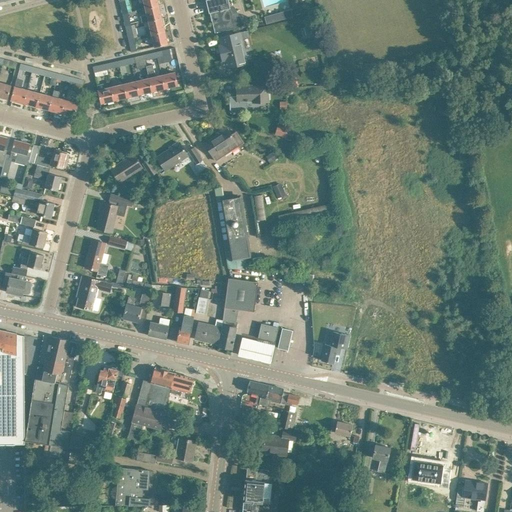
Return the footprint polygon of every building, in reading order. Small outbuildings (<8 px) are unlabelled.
[(125,0),(119,1),(122,13),(128,12),(125,0)] [(143,0),(145,8),(145,9),(159,5),(157,0),(143,0)] [(228,0),(206,0),(209,13),(211,13),(215,33),(233,29),(234,30),(244,25),(234,6),(230,7),(228,0)] [(162,18),(159,5),(145,9),(145,8),(139,10),(142,22),(148,21),(162,18)] [(271,11),(273,18),(300,13),(299,6),(271,11)] [(132,11),(128,12),(122,13),(125,27),(131,25),(129,16),(139,14),(138,10),(132,11)] [(147,35),(151,34),(165,30),(162,18),(148,21),(150,28),(145,29),(147,35)] [(131,25),(125,27),(128,39),(134,38),(138,37),(134,24),(131,25)] [(154,47),(158,46),(168,43),(165,30),(151,34),(154,47)] [(222,61),(233,58),(235,66),(248,63),(240,32),(219,37),(221,45),(219,45),(222,61)] [(137,51),(134,38),(128,39),(131,52),(137,51)] [(157,52),(159,64),(165,62),(163,56),(171,54),(169,49),(157,52)] [(159,64),(157,52),(144,55),(145,60),(157,57),(159,64)] [(146,66),(147,66),(145,60),(144,55),(131,58),(132,63),(136,62),(137,69),(146,67),(146,66)] [(119,66),(132,63),(131,58),(118,61),(119,66)] [(17,63),(4,60),(2,65),(15,69),(17,63)] [(118,61),(105,63),(107,69),(119,66),(118,61)] [(22,74),(30,76),(33,67),(20,63),(19,69),(22,70),(22,74)] [(105,63),(93,66),(94,72),(95,77),(108,74),(107,69),(105,63)] [(146,66),(146,67),(149,78),(152,92),(165,89),(162,75),(156,76),(153,64),(147,66),(146,66)] [(32,72),(44,76),(45,70),(33,67),(30,76),(31,76),(32,72)] [(44,76),(57,79),(58,73),(45,70),(44,76)] [(175,72),(165,74),(162,75),(165,89),(178,86),(175,72)] [(57,79),(69,82),(71,77),(58,73),(57,79)] [(298,88),(295,74),(287,75),(291,90),(298,88)] [(69,82),(70,82),(68,88),(81,91),(84,80),(71,77),(69,82)] [(149,78),(136,80),(140,95),(152,92),(149,78)] [(21,88),(23,80),(17,79),(15,86),(14,86),(11,100),(23,103),(27,89),(21,88)] [(127,98),(140,95),(136,80),(123,83),(127,98)] [(11,86),(0,83),(0,97),(7,99),(11,86)] [(123,83),(111,86),(114,101),(127,98),(123,83)] [(101,104),(114,101),(111,86),(104,88),(103,85),(98,86),(98,89),(101,104)] [(229,97),(230,113),(247,112),(246,101),(252,101),(252,103),(269,102),(268,85),(238,86),(239,96),(229,97)] [(27,89),(23,103),(36,107),(39,93),(27,89)] [(52,96),(48,110),(61,113),(65,99),(58,98),(60,91),(54,90),(52,96)] [(36,107),(48,110),(52,96),(39,93),(36,107)] [(78,103),(65,99),(61,113),(74,117),(78,103)] [(285,137),(288,128),(282,126),(279,135),(285,137)] [(219,132),(220,134),(204,143),(212,155),(212,156),(215,162),(244,143),(237,131),(231,134),(227,129),(225,130),(224,128),(219,132)] [(29,163),(28,163),(32,147),(29,146),(30,144),(15,140),(12,151),(17,152),(15,163),(24,166),(25,164),(28,165),(29,163)] [(171,146),(172,148),(157,157),(165,170),(188,155),(179,143),(178,144),(177,143),(171,146)] [(33,147),(32,147),(28,163),(29,163),(37,165),(50,168),(50,167),(51,165),(64,168),(67,153),(54,150),(52,158),(46,156),(43,157),(38,156),(40,146),(33,144),(33,147)] [(202,160),(194,147),(188,150),(197,163),(202,160)] [(275,150),(266,156),(270,163),(279,156),(275,150)] [(126,159),(111,169),(119,182),(142,167),(134,154),(132,155),(131,153),(125,157),(126,159)] [(0,177),(7,178),(13,156),(6,155),(3,166),(0,177)] [(148,159),(143,163),(151,175),(156,172),(148,159)] [(37,165),(34,176),(41,178),(40,179),(47,181),(45,187),(58,190),(61,177),(49,173),(50,168),(37,165)] [(286,179),(280,182),(285,192),(290,189),(286,179)] [(23,209),(24,210),(26,211),(26,213),(38,216),(39,214),(51,217),(54,203),(42,200),(43,194),(15,187),(12,197),(11,201),(22,204),(22,208),(23,209)] [(102,210),(97,228),(112,232),(116,214),(124,216),(127,206),(131,207),(133,201),(110,195),(109,200),(110,201),(109,204),(104,202),(102,202),(100,210),(102,210)] [(248,269),(247,257),(250,256),(240,196),(222,199),(232,259),(227,260),(228,268),(248,269)] [(10,213),(9,218),(8,220),(19,223),(33,227),(35,220),(22,217),(22,216),(10,213)] [(19,234),(17,240),(43,247),(47,232),(33,229),(31,235),(25,234),(25,235),(19,234)] [(133,243),(126,241),(110,237),(108,244),(124,248),(131,250),(133,243)] [(100,262),(105,243),(92,240),(85,267),(98,271),(97,274),(106,276),(109,265),(100,262)] [(26,276),(28,266),(40,269),(43,255),(30,252),(28,258),(22,257),(20,268),(13,266),(11,273),(19,275),(24,276),(26,276)] [(28,294),(29,292),(31,284),(30,282),(24,280),(24,276),(19,275),(18,279),(10,277),(11,273),(5,272),(2,287),(7,289),(7,292),(22,295),(23,293),(28,294)] [(94,302),(97,288),(110,292),(112,284),(83,276),(78,294),(81,295),(80,298),(79,297),(77,306),(92,310),(92,309),(90,309),(92,302),(94,302)] [(225,307),(224,314),(236,316),(238,309),(239,309),(254,311),(255,301),(258,281),(230,278),(229,278),(227,287),(227,288),(226,294),(225,307)] [(152,285),(152,289),(152,291),(155,292),(153,303),(168,305),(170,293),(158,291),(159,285),(152,285)] [(176,286),(173,311),(183,313),(187,288),(176,286)] [(151,291),(144,289),(140,305),(147,307),(151,291)] [(199,297),(196,312),(205,314),(208,298),(209,291),(201,289),(199,297)] [(128,296),(125,308),(123,318),(137,322),(141,308),(132,306),(134,298),(128,296)] [(188,344),(191,334),(194,316),(184,314),(181,328),(180,327),(177,341),(188,344)] [(237,323),(235,323),(236,316),(224,314),(223,320),(224,320),(218,346),(232,349),(237,323)] [(148,335),(166,339),(170,320),(160,318),(159,324),(151,322),(148,335)] [(195,338),(218,343),(223,321),(217,320),(215,327),(198,323),(195,338)] [(261,323),(258,338),(275,342),(278,327),(261,323)] [(282,328),(278,348),(288,350),(292,330),(282,328)] [(0,330),(0,444),(14,444),(25,444),(24,336),(24,335),(4,331),(0,330)] [(337,350),(340,350),(342,344),(346,345),(348,336),(332,332),(329,346),(324,345),(321,360),(334,363),(337,350)] [(65,460),(68,448),(68,447),(70,431),(71,427),(70,427),(72,412),(64,412),(68,385),(75,355),(77,346),(77,344),(76,343),(75,342),(70,341),(51,336),(44,367),(42,378),(43,378),(42,380),(37,379),(28,441),(51,444),(50,451),(59,452),(58,458),(65,460)] [(275,347),(243,339),(238,358),(270,366),(275,347)] [(314,342),(314,345),(312,355),(319,356),(322,343),(314,342)] [(102,388),(113,391),(114,386),(118,370),(117,369),(116,367),(112,367),(111,368),(109,368),(104,367),(103,369),(101,369),(95,391),(101,393),(102,388)] [(132,418),(133,418),(128,438),(138,441),(143,424),(160,429),(161,425),(163,418),(165,412),(170,392),(171,389),(175,373),(155,368),(151,382),(143,380),(137,404),(136,404),(132,418)] [(181,395),(182,391),(189,393),(193,378),(175,373),(171,389),(170,392),(181,395)] [(123,381),(120,394),(127,396),(131,383),(123,381)] [(258,404),(269,406),(270,401),(281,403),(291,405),(292,403),(297,404),(299,396),(283,393),(284,389),(250,381),(247,392),(261,395),(258,404)] [(126,398),(120,396),(114,416),(121,418),(126,398)] [(280,426),(293,429),(297,413),(284,409),(280,426)] [(177,430),(179,422),(163,418),(161,425),(177,430)] [(112,437),(116,423),(111,421),(108,436),(112,437)] [(337,421),(335,432),(350,436),(353,425),(337,421)] [(182,424),(180,432),(197,435),(198,426),(182,424)] [(264,435),(262,452),(264,452),(264,454),(271,455),(271,453),(286,455),(288,438),(295,439),(296,432),(283,431),(282,437),(264,435)] [(68,448),(93,452),(93,450),(82,448),(84,435),(71,433),(68,447),(68,448)] [(192,461),(196,441),(179,438),(176,457),(192,461)] [(390,448),(376,444),(373,458),(380,459),(377,471),(384,473),(390,448)] [(93,452),(68,448),(65,460),(65,462),(91,466),(93,452)] [(138,451),(136,460),(155,463),(156,460),(171,463),(173,457),(157,453),(157,455),(138,451)] [(439,480),(438,484),(448,486),(450,468),(442,467),(442,463),(415,459),(412,476),(439,480)] [(240,510),(239,511),(257,511),(259,502),(270,503),(272,482),(273,470),(257,468),(247,467),(246,480),(246,479),(244,492),(242,494),(241,498),(243,500),(244,500),(243,510),(240,510)] [(123,497),(116,497),(115,505),(150,505),(150,498),(142,497),(142,489),(147,489),(149,471),(126,468),(123,497)] [(372,470),(368,470),(363,469),(363,470),(357,508),(355,511),(360,511),(365,490),(369,491),(372,470)] [(464,486),(463,497),(481,499),(481,501),(478,501),(477,511),(484,511),(485,500),(487,483),(465,480),(464,486)]
